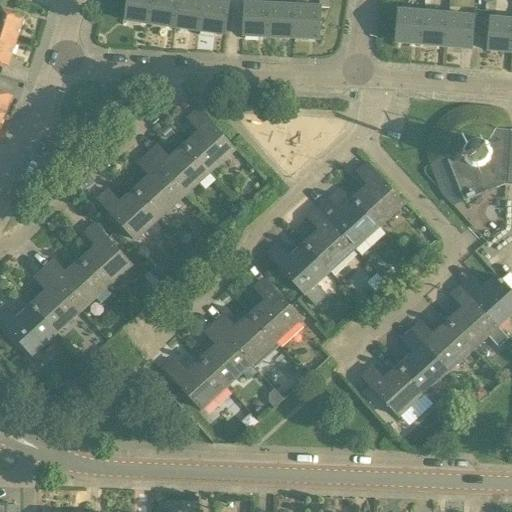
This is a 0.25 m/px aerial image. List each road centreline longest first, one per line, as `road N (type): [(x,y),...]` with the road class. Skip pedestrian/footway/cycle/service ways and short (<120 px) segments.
road 1 (tertiary): [(511,484),(83,467),(0,430)]
road 2 (residential): [(148,341),(238,273),(268,211),(355,132)]
road 3 (residential): [(346,344),(442,254),(450,236),(355,132)]
road 4 (residential): [(0,249),(175,90),(177,68)]
road 5 (residential): [(355,76),(177,68)]
road 6 (residential): [(511,90),(355,76)]
road 7 (residential): [(0,194),(60,62)]
